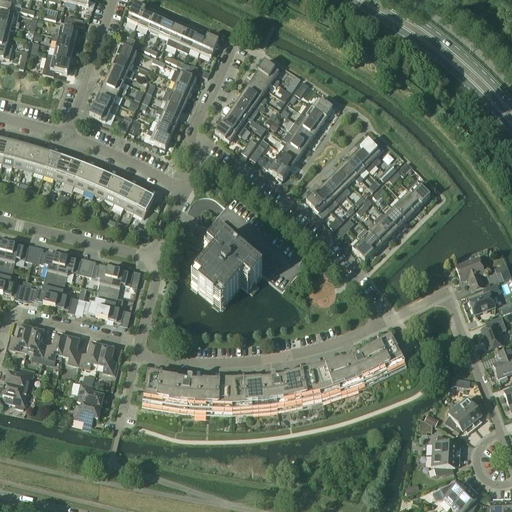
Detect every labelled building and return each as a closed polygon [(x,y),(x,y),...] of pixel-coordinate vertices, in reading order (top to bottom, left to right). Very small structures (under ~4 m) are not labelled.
[(88,10),(90,0),(78,0),(76,7),(88,10)] [(28,12),(20,10),(21,8),(18,7),(16,14),(27,16),(28,12)] [(137,28),(145,11),(134,7),(133,8),(131,7),(130,9),(129,12),(131,13),(126,23),(137,28)] [(148,32),(155,16),(145,11),(137,28),(148,32)] [(0,14),(0,26),(17,30),(18,31),(19,26),(16,25),(18,17),(14,16),(14,18),(0,14)] [(158,37),(165,21),(155,16),(148,32),(158,37)] [(71,27),(73,21),(66,19),(64,25),(71,27)] [(34,34),(37,22),(32,21),(29,33),(34,34)] [(83,30),(84,24),(73,21),(71,27),(83,30)] [(169,42),(176,25),(165,21),(158,37),(169,42)] [(177,52),(186,30),(176,25),(169,42),(166,47),(177,52)] [(16,34),(17,30),(0,26),(0,37),(8,40),(10,32),(16,34)] [(75,45),(77,34),(60,30),(58,37),(53,36),(52,39),(75,45)] [(189,51),(197,35),(186,30),(177,52),(187,57),(189,51)] [(200,56),(207,39),(197,35),(189,51),(200,56)] [(34,36),(33,43),(40,45),(42,38),(34,36)] [(7,47),(8,40),(0,37),(0,48),(11,52),(12,48),(7,47)] [(72,55),(75,45),(52,39),(51,42),(57,44),(55,51),(72,55)] [(217,51),(219,48),(219,47),(217,46),(218,44),(207,39),(200,56),(211,61),(215,51),(217,51)] [(28,53),(29,46),(23,45),(21,52),(28,53)] [(0,60),(3,61),(5,53),(11,55),(11,52),(0,48),(0,60)] [(132,66),(136,56),(120,49),(116,59),(132,66)] [(69,66),(72,55),(55,51),(53,58),(48,57),(47,60),(69,66)] [(129,73),(132,66),(116,59),(111,69),(132,78),(134,75),(129,73)] [(67,77),(69,66),(47,60),(42,77),(53,80),(55,74),(67,77)] [(274,81),(279,75),(268,68),(270,66),(266,63),(263,67),(258,74),(277,87),(279,84),(274,81)] [(132,78),(111,69),(107,79),(123,86),(126,79),(131,81),(132,78)] [(191,93),(196,82),(174,73),(170,83),(175,86),(191,93)] [(277,87),(258,74),(252,83),(266,93),(270,87),(275,90),(277,87)] [(121,90),(123,86),(107,79),(102,89),(124,98),(126,93),(121,90)] [(262,99),(266,93),(252,83),(245,92),(264,105),(266,102),(262,99)] [(187,103),(191,93),(175,86),(172,92),(167,90),(166,93),(167,93),(187,103)] [(289,88),(285,93),(291,97),(294,91),(289,88)] [(124,98),(102,89),(98,98),(114,105),(117,99),(122,101),(124,98)] [(264,105),(245,92),(239,100),(253,110),(258,104),(263,108),(264,105)] [(137,93),(135,99),(141,102),(143,96),(137,93)] [(167,93),(162,103),(166,105),(182,112),(187,103),(167,93)] [(297,93),(293,98),(299,102),(303,96),(297,93)] [(110,115),(114,105),(98,98),(94,108),(110,115)] [(249,117),(253,110),(239,100),(233,109),(252,123),(254,120),(249,117)] [(131,102),(129,108),(136,111),(139,105),(131,102)] [(332,112),(327,108),(328,106),(325,104),(323,106),(318,102),(313,108),(308,105),(306,108),(326,121),(332,112)] [(178,122),(182,112),(166,105),(163,112),(158,110),(157,113),(178,122)] [(105,126),(110,115),(94,108),(90,116),(88,121),(93,123),(94,121),(105,126)] [(326,121),(306,108),(300,117),(319,130),(326,121)] [(252,123),(233,109),(227,118),(241,128),(245,122),(250,125),(252,123)] [(174,132),(178,122),(157,113),(155,116),(161,118),(158,125),(174,132)] [(319,130),(300,117),(294,126),(313,139),(319,130)] [(241,128),(227,118),(221,127),(235,137),(241,128)] [(125,136),(130,125),(124,122),(119,133),(125,136)] [(169,142),(174,132),(158,125),(153,135),(169,142)] [(133,126),(128,137),(134,139),(139,128),(133,126)] [(273,126),(269,131),(275,135),(278,130),(273,126)] [(313,139),(294,126),(288,134),(307,148),(313,139)] [(235,137),(221,127),(216,134),(213,138),(217,141),(218,139),(228,146),(235,137)] [(169,142),(153,135),(148,133),(146,137),(151,140),(149,145),(160,150),(159,152),(164,154),(166,150),(169,142)] [(307,148),(288,134),(282,143),(301,157),(307,148)] [(367,140),(359,148),(361,150),(359,151),(376,168),(380,164),(376,160),(380,156),(383,152),(375,144),(373,146),(367,140)] [(301,157),(282,143),(280,146),(285,150),(280,156),(295,166),(301,157)] [(12,169),(18,148),(7,145),(2,166),(12,169)] [(246,160),(253,150),(248,146),(241,156),(246,160)] [(23,172),(29,151),(18,148),(12,169),(23,172)] [(33,175),(40,154),(29,151),(23,172),(33,175)] [(376,168),(359,151),(352,159),(364,171),(368,176),(376,168)] [(254,165),(261,155),(256,152),(249,161),(254,165)] [(43,178),(50,157),(40,154),(33,175),(43,178)] [(295,166),(280,156),(274,164),(288,174),(295,166)] [(54,182),(61,161),(50,157),(43,178),(54,182)] [(364,171),(352,159),(344,167),(360,183),(363,181),(359,177),(364,171)] [(64,185),(71,165),(61,161),(54,182),(64,185)] [(288,174),(274,164),(269,161),(264,168),(265,172),(278,181),(277,183),(281,186),(283,182),(288,174)] [(74,189),(82,168),(71,165),(64,185),(74,189)] [(360,183),(344,167),(336,174),(349,187),(354,181),(358,186),(360,183)] [(388,180),(396,172),(392,167),(383,175),(388,180)] [(84,193),(92,173),(82,168),(74,189),(84,193)] [(94,197),(103,177),(92,173),(84,193),(94,197)] [(349,187),(336,174),(329,182),(345,198),(349,194),(345,190),(349,187)] [(388,180),(383,175),(379,180),(383,184),(388,180)] [(104,202),(113,181),(103,177),(94,197),(104,202)] [(114,206),(123,186),(113,181),(104,202),(114,206)] [(345,198),(329,182),(321,189),(338,206),(345,199),(345,198)] [(430,196),(429,195),(426,193),(425,194),(413,183),(405,191),(408,195),(421,208),(430,199),(428,198),(430,196)] [(123,211),(133,191),(123,186),(114,206),(123,211)] [(338,206),(321,189),(313,197),(326,209),(330,214),(338,206)] [(133,216),(143,196),(133,191),(123,211),(133,216)] [(376,195),(372,199),(375,203),(376,202),(379,205),(383,202),(379,198),(380,198),(376,195)] [(421,208),(408,195),(400,203),(413,216),(421,208)] [(143,221),(153,201),(143,196),(133,216),(143,221)] [(307,203),(304,207),(307,210),(309,209),(318,217),(322,222),(330,214),(326,209),(313,197),(307,203)] [(310,262),(234,198),(216,220),(221,224),(212,235),(218,241),(204,258),(210,263),(190,287),(220,312),(240,288),(247,294),(262,277),(282,295),(285,292),(284,292),(310,262)] [(413,216),(400,203),(392,211),(405,224),(413,216)] [(405,224),(392,211),(384,219),(397,232),(405,224)] [(397,232),(384,219),(381,216),(373,224),(376,227),(389,240),(397,232)] [(333,234),(342,225),(337,221),(328,229),(333,234)] [(349,232),(353,227),(349,222),(344,227),(349,232)] [(340,241),(349,233),(348,232),(349,232),(344,227),(335,236),(340,241)] [(389,240),(376,227),(368,235),(381,248),(389,240)] [(381,248),(368,235),(365,232),(356,240),(360,243),(373,256),(381,248)] [(373,256),(360,243),(351,252),(359,259),(358,261),(360,263),(361,265),(363,263),(364,264),(373,256)] [(0,270),(2,271),(8,247),(0,244),(0,270)] [(8,247),(2,271),(13,274),(16,262),(28,265),(26,270),(30,270),(31,266),(32,262),(26,260),(28,252),(27,252),(8,247)] [(55,284),(61,260),(41,255),(38,267),(47,270),(44,282),(55,284)] [(77,277),(80,265),(61,260),(55,284),(65,287),(68,275),(77,277)] [(484,291),(478,277),(484,275),(478,260),(455,269),(461,284),(468,281),(469,284),(469,285),(473,295),(482,291),(484,291)] [(107,297),(113,273),(94,268),(91,280),(100,283),(97,295),(107,297)] [(2,271),(0,280),(0,296),(15,300),(16,300),(17,294),(24,296),(26,289),(27,285),(22,284),(21,288),(10,286),(13,274),(2,271)] [(129,290),(133,278),(113,273),(107,297),(117,300),(120,288),(129,290)] [(26,289),(24,296),(31,298),(29,304),(30,304),(49,308),(55,284),(44,282),(42,293),(30,290),(31,286),(27,285),(26,289)] [(71,301),(62,298),(65,287),(55,284),(49,308),(68,313),(71,301)] [(495,309),(491,299),(500,296),(496,286),(484,291),(482,291),(484,297),(468,303),(474,317),(495,309)] [(101,321),(107,297),(97,295),(94,306),(85,304),(82,317),(101,321)] [(124,314),(115,311),(117,300),(107,297),(101,321),(121,326),(124,314)] [(503,347),(499,335),(506,333),(501,320),(489,324),(490,329),(490,330),(481,334),(488,353),(503,347)] [(27,351),(32,332),(20,329),(18,341),(12,339),(8,352),(20,355),(21,349),(27,351)] [(47,348),(41,346),(43,335),(32,332),(27,351),(33,353),(32,358),(43,361),(47,348)] [(62,360),(67,341),(55,338),(52,349),(47,348),(43,361),(55,363),(56,358),(62,360)] [(81,356),(76,355),(78,344),(67,341),(62,360),(68,361),(67,366),(78,369),(81,356)] [(406,371),(400,359),(390,341),(379,347),(378,345),(377,345),(378,347),(372,350),(371,351),(385,380),(405,371),(406,371)] [(97,368),(102,350),(90,347),(87,358),(81,356),(78,369),(90,372),(91,367),(97,368)] [(116,365),(111,364),(113,353),(102,350),(97,368),(103,370),(102,375),(113,378),(116,365)] [(511,375),(511,350),(502,354),(505,362),(492,367),(498,381),(511,375)] [(385,380),(371,351),(357,358),(352,360),(365,390),(371,387),(385,380)] [(365,390),(352,360),(347,362),(342,363),(333,367),(343,396),(357,391),(358,393),(365,390)] [(343,396),(333,367),(325,369),(324,367),(323,367),(324,370),(313,373),(319,404),(321,403),(343,396)] [(29,393),(33,375),(20,372),(19,378),(8,375),(5,387),(29,393)] [(319,404),(313,373),(302,376),(301,373),(300,374),(300,376),(293,378),(299,408),(319,404)] [(162,413),(167,381),(168,380),(162,379),(162,377),(161,377),(160,379),(149,377),(141,410),(142,410),(162,413)] [(299,408),(293,378),(283,380),(278,381),(272,382),(277,412),(284,411),(299,408)] [(186,417),(190,384),(184,383),(167,381),(162,413),(179,416),(186,417)] [(254,415),(252,384),(244,384),(244,382),(242,382),(243,384),(231,385),(230,417),(232,417),(254,415)] [(277,412),(272,382),(267,383),(262,383),(252,384),(254,415),(270,413),(277,412)] [(230,417),(231,385),(220,385),(220,383),(218,383),(218,385),(210,385),(209,416),(230,417)] [(209,416),(210,385),(200,384),(200,385),(195,384),(190,384),(186,417),(194,417),(194,415),(209,416)] [(511,385),(510,387),(511,392),(503,396),(510,414),(511,413),(511,385)] [(25,410),(29,393),(5,387),(2,398),(7,400),(6,405),(15,408),(15,411),(23,413),(23,410),(25,410)] [(103,399),(92,396),(93,390),(81,387),(78,398),(83,399),(82,406),(100,410),(103,399)] [(482,417),(476,401),(468,404),(466,402),(457,409),(475,431),(481,426),(481,425),(478,422),(481,420),(479,418),(482,417)] [(97,422),(100,410),(82,406),(81,407),(75,411),(72,422),(91,426),(92,421),(97,422)] [(475,431),(457,409),(447,417),(449,419),(444,426),(459,436),(461,433),(462,435),(465,433),(467,436),(467,437),(468,437),(475,431)] [(427,417),(424,423),(430,426),(433,420),(427,417)] [(455,451),(456,448),(453,448),(454,445),(438,438),(435,447),(432,447),(431,459),(460,460),(460,451),(459,451),(455,451)] [(454,472),(454,469),(458,469),(459,469),(460,460),(431,459),(431,471),(433,471),(436,479),(453,475),(452,472),(454,472)] [(451,510),(471,490),(465,484),(464,485),(465,485),(462,488),(459,485),(458,487),(456,484),(432,496),(435,503),(443,502),(451,510)] [(411,488),(404,491),(407,497),(413,494),(411,488)] [(474,511),(477,506),(475,504),(476,502),(474,500),(477,497),(471,490),(451,510),(452,511),(474,511)] [(501,511),(501,502),(492,503),(493,503),(493,507),(490,508),(490,510),(487,509),(485,511),(501,511)] [(511,511),(511,506),(510,507),(510,502),(501,502),(501,511),(511,511)]
